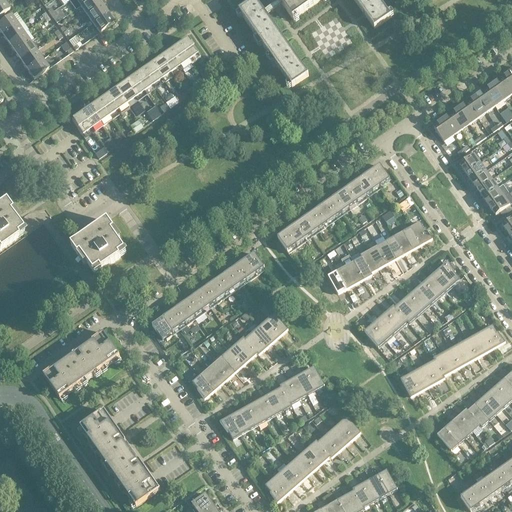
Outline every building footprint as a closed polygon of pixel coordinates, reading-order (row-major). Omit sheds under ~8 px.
[(90,0),(72,0),(69,2),(76,11),(80,7),(90,0)] [(101,6),(97,0),(90,0),(80,7),(87,16),(101,6)] [(322,0),(278,0),(293,21),(322,0)] [(352,0),(361,11),(363,14),(374,30),(391,19),(377,0),(352,0)] [(0,17),(9,11),(3,1),(0,3),(0,17)] [(256,1),(239,13),(292,89),(309,77),(282,39),(283,39),(283,38),(282,39),(256,1)] [(108,15),(101,6),(87,16),(93,25),(108,15)] [(114,24),(108,15),(93,25),(99,34),(114,24)] [(0,23),(0,32),(2,36),(17,25),(10,16),(0,23)] [(23,34),(17,25),(2,36),(9,45),(23,34)] [(29,43),(23,34),(9,45),(15,53),(29,43)] [(197,55),(187,40),(181,44),(182,45),(179,47),(178,46),(177,46),(188,62),(197,55)] [(36,52),(29,43),(15,53),(21,62),(36,52)] [(188,62),(177,46),(172,50),(173,51),(170,53),(170,52),(169,53),(179,68),(188,62)] [(42,61),(36,52),(21,62),(27,71),(42,61)] [(179,68),(169,53),(163,56),(164,57),(161,59),(161,58),(160,59),(171,74),(179,68)] [(171,74),(160,59),(155,63),(153,65),(152,64),(151,65),(162,80),(171,74)] [(48,70),(42,61),(27,71),(34,80),(48,70)] [(162,80),(151,65),(146,69),(146,70),(144,72),(143,71),(142,71),(153,87),(162,80)] [(153,87),(142,71),(137,75),(138,76),(135,78),(134,77),(133,78),(144,93),(153,87)] [(204,77),(203,78),(208,84),(214,79),(209,73),(204,77)] [(511,95),(511,79),(509,76),(501,82),(511,96),(511,95)] [(144,93),(133,78),(128,81),(129,82),(126,84),(125,83),(125,84),(135,99),(144,93)] [(193,86),(196,92),(204,86),(201,80),(193,86)] [(511,96),(501,82),(493,87),(503,102),(511,96)] [(135,99),(125,84),(119,87),(120,88),(117,90),(117,89),(116,90),(126,105),(135,99)] [(503,102),(493,87),(484,93),(495,108),(503,102)] [(126,105),(116,90),(111,94),(108,96),(107,96),(118,111),(126,105)] [(175,100),(179,104),(187,98),(184,93),(175,100)] [(495,108),(484,93),(476,99),(486,114),(495,108)] [(118,111),(107,96),(102,100),(102,101),(100,103),(99,102),(98,102),(109,118),(118,111)] [(166,105),(170,111),(178,105),(174,99),(166,105)] [(486,114),(476,99),(468,105),(478,120),(486,114)] [(109,118),(98,102),(93,106),(93,107),(91,109),(90,108),(89,109),(100,124),(109,118)] [(131,110),(137,118),(144,113),(138,105),(131,110)] [(478,120),(468,105),(459,111),(470,126),(478,120)] [(165,106),(160,110),(163,115),(169,111),(165,106)] [(100,124),(89,109),(84,112),(85,113),(82,115),(81,114),(80,115),(91,130),(100,124)] [(155,109),(147,115),(152,123),(160,118),(155,109)] [(470,126),(459,111),(451,117),(461,132),(470,126)] [(91,130),(80,115),(79,116),(80,116),(77,118),(77,117),(71,121),(82,136),(91,130)] [(461,132),(451,117),(443,123),(453,138),(461,132)] [(453,138),(443,123),(434,129),(444,144),(453,138)] [(95,155),(95,156),(99,161),(103,158),(99,152),(95,155)] [(460,166),(466,175),(480,164),(474,156),(460,166)] [(486,173),(480,164),(466,175),(472,183),(486,173)] [(380,167),(370,175),(369,175),(379,189),(380,191),(388,186),(388,185),(387,186),(386,184),(390,182),(382,170),(380,167)] [(492,181),(486,173),(472,183),(477,191),(492,181)] [(369,174),(363,179),(373,194),(379,189),(369,175),(370,175),(369,174)] [(373,194),(363,179),(357,184),(367,198),(373,194)] [(498,189),(492,181),(477,191),(483,200),(498,189)] [(367,198),(357,184),(348,190),(359,206),(362,203),(364,205),(367,203),(365,201),(368,199),(367,198)] [(503,186),(498,189),(483,200),(489,208),(509,194),(503,186)] [(359,206),(348,190),(339,196),(349,210),(348,211),(349,212),(359,206)] [(511,205),(511,199),(509,194),(489,208),(495,217),(511,205)] [(349,210),(339,196),(332,201),(342,215),(348,211),(349,210)] [(342,215),(332,201),(326,205),(336,220),(336,219),(342,215)] [(11,213),(4,203),(0,205),(0,252),(8,247),(8,246),(17,240),(16,238),(22,233),(9,214),(11,213)] [(336,220),(326,205),(317,211),(328,227),(337,221),(336,219),(336,220)] [(328,227),(317,211),(308,218),(318,232),(319,234),(328,227)] [(359,219),(362,224),(367,221),(364,216),(359,219)] [(318,232),(308,218),(302,222),(312,237),(318,232)] [(511,219),(502,226),(508,235),(511,232),(511,219)] [(114,232),(107,222),(92,233),(93,235),(88,238),(87,236),(71,248),(78,257),(79,257),(81,256),(94,274),(100,270),(102,272),(121,259),(119,257),(125,253),(112,234),(114,232)] [(312,237),(302,222),(295,227),(306,241),(312,237)] [(420,224),(411,229),(422,248),(433,242),(425,231),(424,232),(420,224)] [(306,241),(295,227),(287,233),(298,249),(307,242),(306,241)] [(422,248),(411,229),(403,234),(413,253),(422,248)] [(298,249),(287,233),(277,239),(289,255),(298,249)] [(413,253),(403,234),(394,238),(405,257),(413,253)] [(405,257),(394,238),(386,243),(397,262),(405,257)] [(345,245),(344,246),(346,251),(348,250),(348,251),(353,248),(351,245),(350,246),(349,242),(345,244),(345,245)] [(397,262),(386,243),(378,248),(388,267),(397,262)] [(388,267),(378,248),(369,253),(380,271),(388,267)] [(380,271),(369,253),(360,257),(362,259),(371,276),(380,271)] [(266,271),(255,255),(245,262),(257,278),(266,271)] [(362,259),(353,264),(364,283),(367,281),(365,279),(371,276),(362,259)] [(257,278),(245,262),(237,268),(247,282),(246,283),(247,284),(257,278)] [(448,263),(441,270),(438,272),(453,288),(460,281),(455,275),(455,274),(448,263)] [(364,283),(353,264),(345,269),(355,287),(364,283)] [(247,282),(237,268),(230,273),(240,287),(246,283),(247,282)] [(355,287),(345,269),(337,273),(347,292),(355,287)] [(453,288),(438,272),(431,278),(445,294),(453,288)] [(240,287),(230,273),(224,277),(234,291),(235,291),(240,287)] [(347,292),(337,273),(328,278),(338,297),(347,292)] [(234,291),(224,277),(215,283),(226,299),(236,293),(235,291),(234,291)] [(445,294),(431,278),(424,284),(438,301),(445,294)] [(226,299),(215,283),(206,289),(216,304),(217,306),(226,299)] [(438,301),(424,284),(417,291),(431,307),(438,301)] [(216,304),(206,289),(200,294),(210,308),(216,304)] [(431,307),(417,291),(410,297),(424,313),(431,307)] [(210,308),(200,294),(193,299),(203,313),(204,313),(210,308)] [(424,313),(410,297),(402,303),(416,319),(424,313)] [(203,313),(193,299),(184,305),(196,321),(205,314),(204,313),(203,313)] [(416,319),(402,303),(395,310),(408,324),(407,324),(409,326),(416,319)] [(196,321),(184,305),(176,311),(186,326),(185,326),(186,327),(196,321)] [(408,324),(395,310),(390,314),(389,312),(386,315),(400,331),(407,324),(408,324)] [(186,326),(176,311),(169,316),(179,330),(185,326),(186,326)] [(400,331),(386,315),(379,321),(393,337),(400,331)] [(179,330),(169,316),(163,320),(173,335),(173,334),(179,330)] [(288,332),(274,316),(267,323),(281,339),(288,332)] [(163,320),(152,328),(154,331),(162,342),(166,339),(167,341),(166,341),(167,342),(175,336),(173,334),(173,335),(163,320)] [(393,337),(379,321),(372,327),(386,343),(393,337)] [(281,339),(267,323),(259,329),(273,345),(281,339)] [(386,343),(372,327),(364,334),(378,350),(386,343)] [(493,328),(484,332),(494,351),(505,345),(498,334),(497,335),(493,328)] [(273,345),(259,329),(252,335),(266,351),(273,345)] [(494,351),(484,332),(476,337),(486,356),(494,351)] [(103,334),(92,342),(83,348),(100,372),(120,358),(103,334)] [(252,335),(245,341),(245,342),(258,356),(262,352),(264,353),(266,351),(252,335)] [(486,356),(476,337),(467,342),(478,360),(486,356)] [(244,340),(236,346),(250,363),(258,356),(245,342),(245,341),(244,340)] [(478,360),(467,342),(459,346),(469,365),(478,360)] [(250,363),(236,346),(229,353),(243,369),(250,363)] [(469,365),(459,346),(450,351),(461,370),(469,365)] [(100,372),(83,348),(77,352),(79,354),(65,364),(64,362),(63,362),(80,386),(100,372)] [(461,370),(450,351),(442,356),(453,375),(461,370)] [(243,369),(229,353),(222,359),(236,375),(243,369)] [(453,375),(442,356),(433,361),(434,363),(435,362),(444,379),(453,375)] [(236,375),(222,359),(214,365),(228,382),(236,375)] [(80,386),(63,362),(43,376),(60,400),(80,386)] [(435,362),(434,363),(426,367),(437,386),(439,384),(438,382),(444,379),(435,362)] [(228,382),(214,365),(207,372),(221,388),(228,382)] [(437,386),(426,367),(418,372),(428,391),(437,386)] [(325,388),(315,371),(309,374),(308,372),(306,374),(316,393),(325,388)] [(221,388),(207,372),(200,378),(214,394),(221,388)] [(428,391),(418,372),(409,377),(420,395),(428,391)] [(316,393),(306,374),(297,379),(308,397),(316,393)] [(420,395),(409,377),(400,381),(411,400),(420,395)] [(214,394),(200,378),(192,385),(198,391),(197,392),(205,402),(214,394)] [(308,397),(297,379),(289,383),(299,402),(308,397)] [(511,402),(511,390),(504,381),(497,388),(511,404),(511,402)] [(299,402),(289,383),(286,385),(287,387),(281,390),(291,407),(291,406),(299,402)] [(511,404),(497,388),(490,394),(504,410),(511,404)] [(291,407),(281,390),(273,395),(283,413),(292,408),(291,406),(291,407)] [(504,410),(490,394),(482,400),(496,416),(504,410)] [(283,413),(273,395),(264,399),(275,418),(283,413)] [(275,418),(264,399),(256,404),(266,423),(275,418)] [(496,416),(482,400),(475,407),(489,423),(496,416)] [(266,423),(256,404),(248,409),(258,427),(266,423)] [(489,423),(475,407),(468,413),(480,428),(482,429),(489,423)] [(258,427),(248,409),(239,413),(250,432),(258,427)] [(80,429),(94,449),(118,432),(104,412),(80,429)] [(250,432),(239,413),(231,418),(241,437),(250,432)] [(480,428),(468,413),(463,417),(461,416),(459,418),(473,434),(480,428)] [(241,437),(231,418),(220,424),(227,435),(228,434),(233,442),(241,437)] [(473,434),(459,418),(452,424),(466,440),(473,434)] [(361,435),(347,419),(339,426),(353,442),(361,435)] [(466,440),(452,424),(445,430),(459,447),(466,440)] [(353,442),(339,426),(332,432),(346,448),(353,442)] [(459,447),(445,430),(437,437),(451,453),(459,447)] [(122,438),(118,432),(94,449),(108,469),(130,453),(120,439),(122,438)] [(346,448),(332,432),(325,438),(339,455),(346,448)] [(325,438),(318,445),(330,459),(335,455),(337,457),(339,455),(325,438)] [(490,439),(485,443),(489,448),(495,444),(490,439)] [(316,443),(309,450),(323,466),(330,459),(318,445),(316,443)] [(323,466),(309,450),(302,456),(316,472),(323,466)] [(140,467),(130,453),(108,469),(122,489),(146,472),(142,466),(140,467)] [(316,472),(302,456),(294,462),(308,478),(316,472)] [(308,478),(294,462),(287,469),(301,485),(308,478)] [(508,463),(499,470),(510,486),(511,484),(511,469),(509,465),(508,463)] [(301,485),(287,469),(280,475),(294,491),(301,485)] [(510,486),(499,470),(490,477),(491,478),(501,492),(510,486)] [(160,492),(146,472),(122,489),(136,509),(160,492)] [(387,472),(381,476),(378,477),(389,496),(398,491),(387,472)] [(294,491),(280,475),(273,481),(287,497),(294,491)] [(389,496),(378,477),(370,482),(380,501),(389,496)] [(491,478),(485,482),(495,496),(501,492),(491,478)] [(287,497),(273,481),(265,488),(271,494),(270,495),(277,506),(287,497)] [(380,501),(370,482),(361,487),(372,505),(380,501)] [(485,482),(479,486),(479,487),(489,501),(495,496),(485,482)] [(478,485),(469,491),(480,507),(489,501),(479,487),(479,486),(478,485)] [(372,505),(361,487),(359,488),(360,490),(354,493),(363,510),(364,510),(372,505)] [(473,511),(480,507),(469,491),(459,498),(469,511),(473,511)] [(363,510),(354,493),(345,498),(353,511),(364,511),(365,511),(364,510),(363,510)] [(197,495),(186,503),(192,511),(206,511),(213,507),(206,496),(203,498),(200,500),(197,495)] [(353,511),(345,498),(337,503),(342,511),(353,511)] [(342,511),(337,503),(329,507),(331,511),(342,511)]
